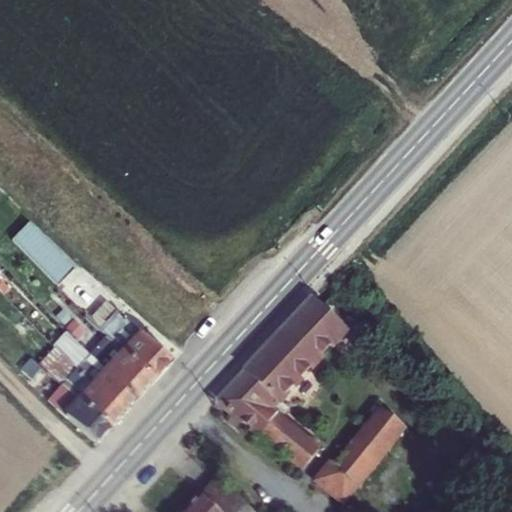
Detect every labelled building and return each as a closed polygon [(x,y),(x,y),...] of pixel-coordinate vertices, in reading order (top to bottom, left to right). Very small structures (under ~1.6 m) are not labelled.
[(12,239),(58,286),(73,271),(26,226),(12,239)] [(101,330),(120,313),(107,300),(89,319),(101,330)] [(106,335),(153,383),(171,363),(120,313),(101,330),(106,335)] [(363,349),(342,329),(333,320),(236,422),(247,429),(323,491),(340,470),(280,419),(289,413),(296,419),(363,349)] [(58,355),(73,371),(119,417),(134,402),(87,355),(65,333),(50,348),(58,355)] [(106,335),(87,355),(134,402),(153,383),(106,335)] [(107,430),(119,417),(73,371),(58,355),(45,369),(61,385),(107,430)] [(31,357),(21,368),(30,378),(41,367),(31,357)] [(107,430),(61,385),(46,400),(93,445),(107,430)] [(374,511),(427,446),(405,425),(367,472),(361,468),(336,502),(347,511),(374,511)] [(252,511),(236,494),(219,511),(252,511)]
